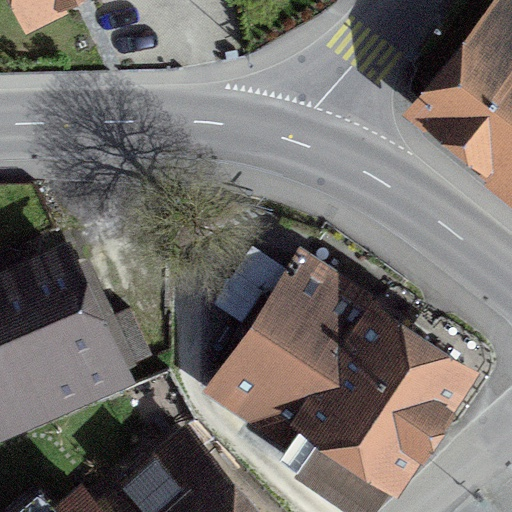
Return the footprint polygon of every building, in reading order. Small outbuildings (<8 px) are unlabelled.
[(22,0),(27,9),(44,0),(22,0)] [(511,9),(505,4),(424,104),(429,109),(426,113),(480,157),(483,153),(511,176),(511,9)] [(365,511),(390,473),(461,369),(299,258),(213,385),(286,435),(301,412),(323,428),(296,468),(360,511),(365,511)] [(0,290),(0,419),(3,426),(119,374),(68,260),(0,290)] [(124,366),(149,354),(128,308),(103,319),(124,366)] [(96,508),(63,471),(16,511),(249,511),(180,434),(96,508)]
